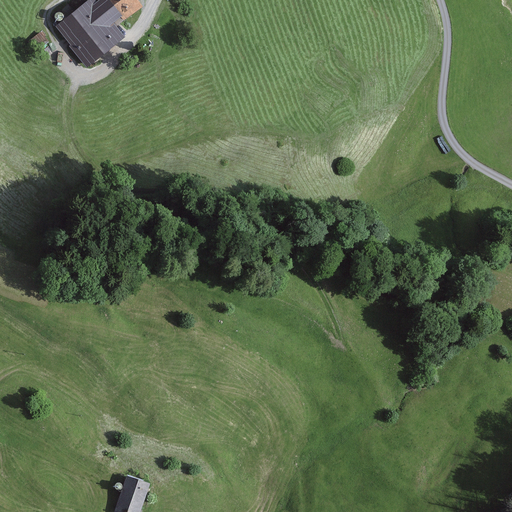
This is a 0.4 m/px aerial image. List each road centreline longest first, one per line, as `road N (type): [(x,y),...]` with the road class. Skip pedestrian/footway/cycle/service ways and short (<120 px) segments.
road 1 (unclassified): [(511,184),(466,157),(442,113),(448,20),(440,0)]
road 2 (track): [(51,49),(68,75),(95,79),(138,31),(150,0)]
